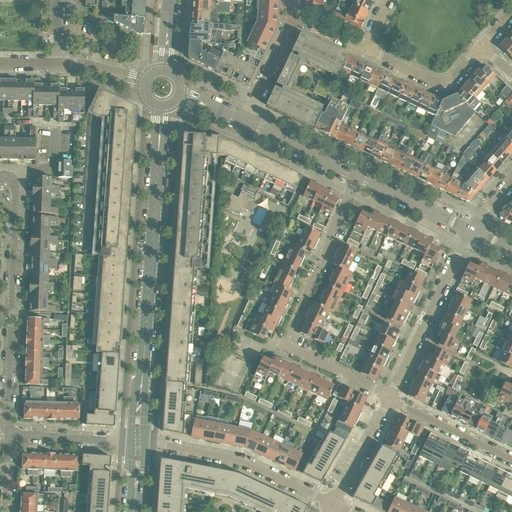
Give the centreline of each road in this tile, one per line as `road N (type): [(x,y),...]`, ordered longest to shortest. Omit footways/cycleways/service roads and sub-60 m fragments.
road 1 (residential): [(358,175),(283,345),(393,399)]
road 2 (tertiary): [(137,442),(159,138)]
road 3 (residential): [(8,421),(15,187),(0,177)]
road 4 (residential): [(137,442),(238,461),(333,505)]
road 5 (residential): [(393,399),(474,231)]
road 6 (residential): [(479,46),(440,82),(366,48)]
road 7 (residential): [(393,399),(511,459)]
road 8 (unclassified): [(474,231),(358,175)]
road 9 (residential): [(137,442),(9,435)]
road 10 (unclassified): [(358,175),(245,123)]
road 11 (residential): [(333,505),(393,399)]
